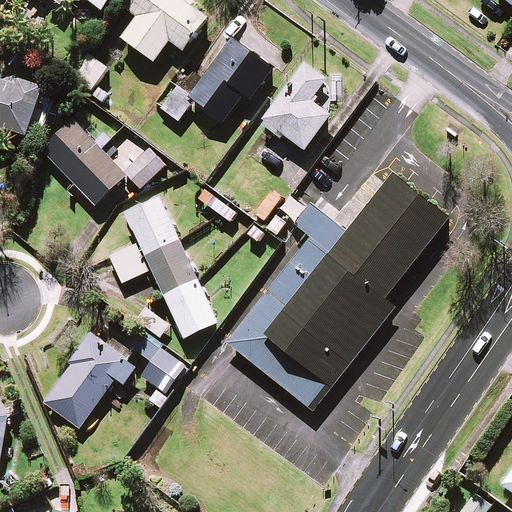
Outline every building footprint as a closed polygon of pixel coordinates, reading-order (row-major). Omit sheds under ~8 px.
[(65,0),(85,0),(102,12),(111,0),(53,0),(62,5),(65,0)] [(207,19),(180,0),(129,0),(124,8),(138,18),(122,40),(155,63),(170,42),(184,52),(207,19)] [(274,69),(233,39),(191,96),(175,85),(158,108),(178,123),(194,102),(223,124),(244,97),(250,102),(274,69)] [(109,69),(89,55),(72,78),(92,92),(109,69)] [(327,81),(305,65),(263,121),(305,152),(330,116),(311,102),(327,81)] [(16,85),(5,81),(0,83),(0,131),(4,130),(27,138),(32,125),(37,110),(44,91),(18,82),(16,85)] [(122,171),(74,122),(43,152),(96,206),(127,177),(141,191),(166,166),(148,147),(122,171)] [(392,283),(446,212),(391,171),(260,344),(326,394),(404,291),(392,283)] [(238,214),(216,197),(208,208),(230,225),(238,214)] [(218,324),(161,199),(127,215),(184,339),(218,324)] [(288,223),(275,214),(265,229),(278,238),(288,223)] [(267,236),(254,225),(245,236),(259,247),(267,236)] [(149,272),(137,246),(111,258),(123,284),(149,272)] [(103,342),(91,334),(69,364),(73,367),(46,404),(80,429),(116,380),(124,386),(137,369),(124,360),(132,349),(110,333),(103,342)] [(137,352),(147,359),(137,373),(167,394),(187,366),(157,346),(147,339),(137,352)] [(0,465),(10,415),(0,391),(0,465)] [(169,432),(159,426),(143,450),(152,457),(169,432)] [(511,470),(503,484),(511,490),(511,470)] [(486,511),(493,504),(477,492),(461,511),(486,511)] [(65,511),(27,502),(23,511),(65,511)]
